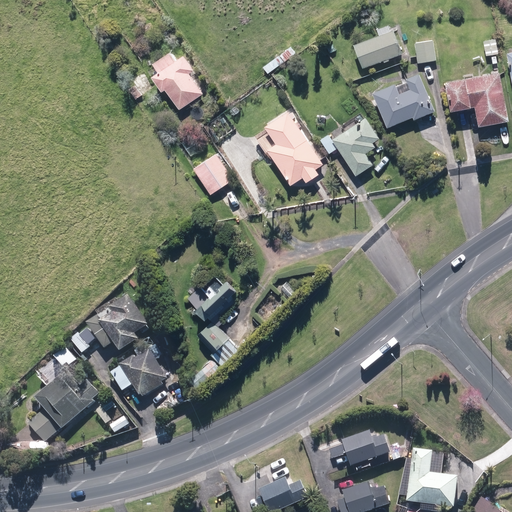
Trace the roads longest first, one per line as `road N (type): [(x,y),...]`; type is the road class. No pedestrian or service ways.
road 1 (secondary): [(417,301),(353,363),(236,435),(113,478),(0,494)]
road 2 (residential): [(417,301),(511,408)]
